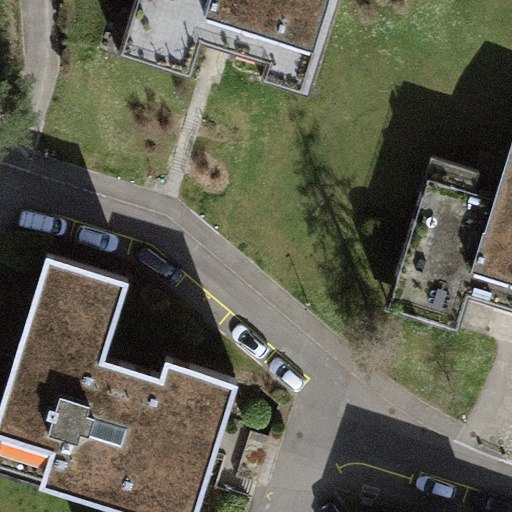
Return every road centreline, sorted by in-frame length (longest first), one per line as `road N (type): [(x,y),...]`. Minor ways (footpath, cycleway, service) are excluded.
road 1 (residential): [(340,422),(316,372),(161,235),(0,198)]
road 2 (residential): [(511,478),(340,422)]
